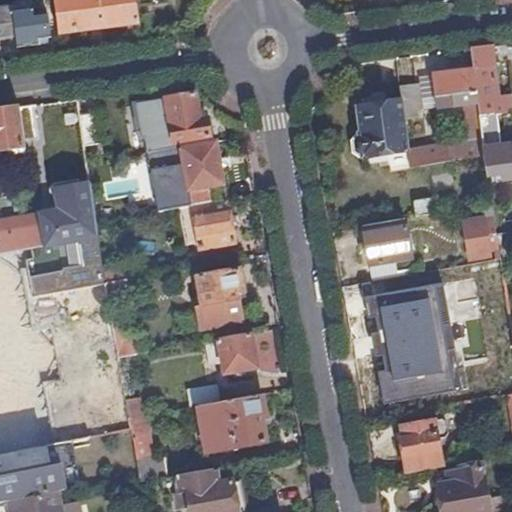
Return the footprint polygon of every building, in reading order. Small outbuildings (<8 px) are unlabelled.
[(55,0),(60,34),(139,23),(135,0),(55,0)] [(13,10),(18,46),(39,43),(38,37),(51,36),(48,13),(35,15),(33,7),(13,10)] [(499,108),(496,87),(500,86),(500,82),(495,82),(494,69),(495,68),(492,47),(470,49),(473,71),(478,112),(499,108)] [(484,157),(479,118),(478,112),(473,71),(433,77),(436,109),(454,107),(453,96),(462,94),(467,141),(408,152),(411,170),(483,157),(484,157)] [(423,111),(419,85),(400,87),(402,101),(404,114),(423,111)] [(210,137),(206,119),(199,121),(194,95),(166,99),(175,144),(210,137)] [(408,152),(404,114),(402,101),(357,109),(360,132),(358,133),(352,142),(353,153),(362,159),(408,152)] [(39,139),(34,105),(18,108),(23,141),(39,139)] [(23,141),(18,108),(0,110),(0,150),(9,149),(10,155),(25,153),(23,141)] [(104,144),(100,112),(80,115),(85,147),(104,144)] [(511,158),(503,160),(496,115),(479,118),(484,157),(483,157),(488,187),(503,185),(503,182),(511,180),(511,158)] [(155,148),(151,124),(131,128),(136,152),(155,148)] [(227,202),(216,142),(175,150),(178,168),(184,167),(188,194),(189,193),(192,208),(227,202)] [(96,225),(90,185),(80,186),(79,180),(58,184),(59,190),(57,190),(60,211),(42,214),(47,246),(98,237),(96,225)] [(227,202),(192,208),(199,250),(234,243),(227,202)] [(433,216),(431,203),(415,206),(417,219),(433,216)] [(47,246),(42,214),(25,217),(0,222),(0,303),(11,301),(34,297),(32,286),(28,263),(35,261),(33,249),(47,246)] [(500,261),(496,237),(495,231),(493,219),(464,223),(470,261),(489,258),(489,253),(494,253),(496,262),(500,261)] [(413,260),(406,221),(364,229),(372,283),(392,280),(399,279),(397,264),(413,260)] [(86,288),(83,269),(52,274),(54,282),(32,286),(34,297),(86,288)] [(243,323),(238,294),(243,293),(239,271),(197,278),(202,306),(196,307),(200,330),(243,323)] [(133,295),(131,280),(106,284),(108,300),(133,295)] [(15,322),(88,309),(109,306),(108,300),(106,284),(86,288),(34,297),(11,301),(15,322)] [(449,354),(437,286),(394,294),(385,296),(397,363),(449,354)] [(257,369),(251,335),(218,341),(224,374),(257,369)] [(131,431),(129,420),(126,402),(119,359),(116,345),(95,349),(106,407),(85,411),(86,420),(0,435),(0,455),(15,453),(31,450),(52,446),(131,431)] [(34,393),(35,415),(78,413),(75,350),(29,352),(31,393),(34,393)] [(0,415),(19,412),(12,373),(0,375),(0,415)] [(266,418),(262,396),(222,404),(214,405),(218,427),(229,425),(234,450),(266,444),(262,419),(266,418)] [(142,418),(139,400),(126,402),(129,420),(142,418)] [(147,445),(142,418),(129,420),(131,431),(134,447),(147,445)] [(438,442),(446,440),(448,436),(446,424),(442,422),(403,429),(405,440),(401,441),(406,476),(444,470),(438,442)] [(53,456),(52,446),(31,450),(32,459),(53,456)] [(20,475),(15,453),(0,455),(0,503),(8,502),(16,501),(13,483),(32,479),(31,472),(20,475)] [(168,480),(164,459),(137,464),(140,477),(141,484),(168,480)] [(511,511),(511,495),(488,500),(482,468),(447,475),(448,486),(439,487),(443,511),(511,511)] [(245,511),(240,482),(219,486),(216,471),(176,478),(179,497),(187,495),(190,511),(245,511)] [(61,511),(61,507),(58,493),(16,501),(8,502),(9,511),(61,511)]
